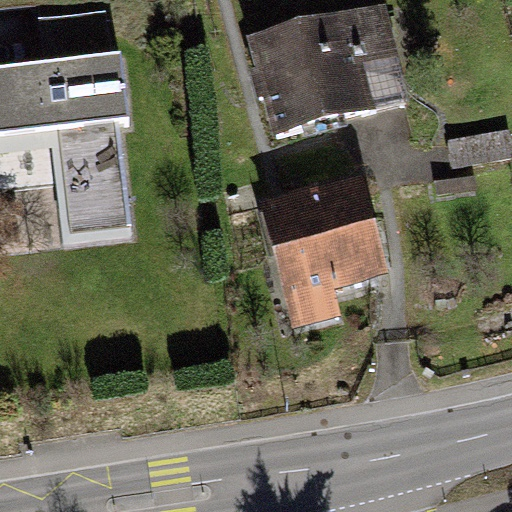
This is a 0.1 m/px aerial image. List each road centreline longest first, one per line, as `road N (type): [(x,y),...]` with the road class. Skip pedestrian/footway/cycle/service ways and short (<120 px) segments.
road 1 (tertiary): [(80,511),(342,468)]
road 2 (tertiary): [(342,468),(511,427)]
